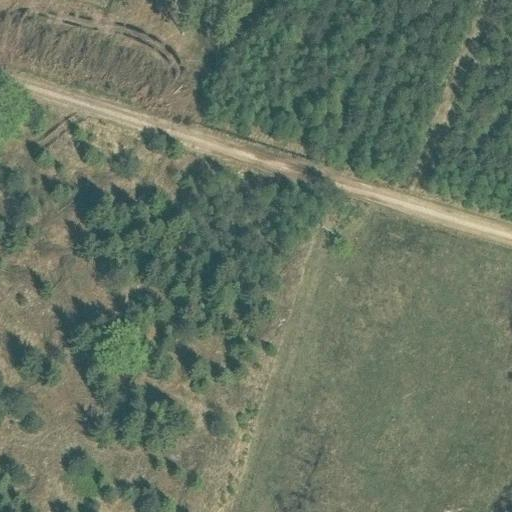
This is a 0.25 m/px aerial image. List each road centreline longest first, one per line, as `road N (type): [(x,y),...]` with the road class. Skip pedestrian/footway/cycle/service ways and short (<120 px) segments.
road 1 (track): [(511,238),(0,80)]
road 2 (track): [(238,511),(344,187)]
